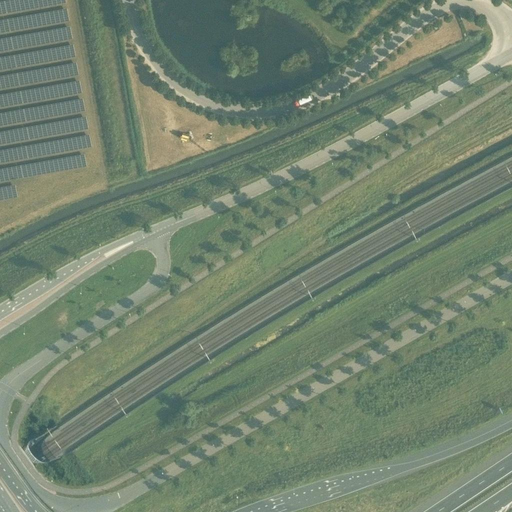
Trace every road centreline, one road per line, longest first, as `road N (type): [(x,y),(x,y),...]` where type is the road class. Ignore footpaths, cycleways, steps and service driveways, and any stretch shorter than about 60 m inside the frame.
road 1 (tertiary): [(511,278),(105,505),(50,501),(0,435)]
road 2 (tertiary): [(511,54),(273,182),(154,231)]
road 3 (motorway): [(511,423),(419,463),(263,511)]
road 4 (tertiary): [(0,398),(17,376),(158,282),(164,267),(154,231)]
road 5 (tertiary): [(0,333),(154,231)]
road 6 (tertiary): [(154,231),(0,308)]
